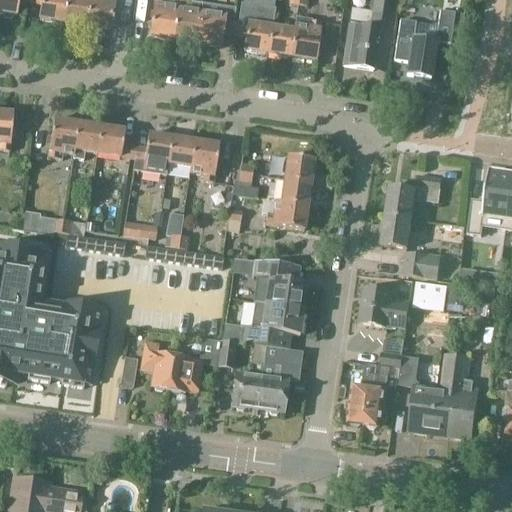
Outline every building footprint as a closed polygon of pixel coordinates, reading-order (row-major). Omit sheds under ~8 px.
[(0,0),(0,15),(1,16),(2,18),(9,18),(11,17),(15,18),(17,3),(26,5),(26,0),(0,0)] [(38,21),(61,25),(65,0),(31,0),(31,5),(40,7),(38,21)] [(65,0),(61,25),(85,28),(88,0),(65,0)] [(88,0),(85,28),(86,28),(86,34),(97,35),(99,31),(109,32),(113,0),(88,0)] [(154,0),(148,38),(172,42),(178,2),(167,0),(163,0),(163,1),(158,0),(154,0)] [(306,0),(298,0),(297,8),(306,9),(306,0)] [(349,27),(342,68),(371,72),(385,74),(396,0),(370,0),(369,14),(351,11),(349,27)] [(202,5),(178,2),(172,42),(196,45),(202,5)] [(231,36),(233,23),(234,10),(202,5),(196,45),(219,49),(221,35),(231,36)] [(437,29),(435,44),(435,45),(449,47),(451,36),(454,16),(448,15),(440,14),(439,14),(437,29)] [(295,20),(293,33),(289,60),(314,63),(319,25),(310,24),(311,22),(295,20)] [(399,23),(393,63),(408,65),(406,77),(429,81),(435,45),(435,44),(413,40),(415,26),(415,25),(399,23)] [(237,24),(236,37),(245,38),(243,53),(266,56),(270,29),(237,24)] [(266,56),(289,60),(293,33),(270,29),(266,56)] [(12,115),(0,114),(0,152),(9,154),(12,115)] [(62,156),(72,157),(77,125),(53,121),(47,160),(61,162),(62,156)] [(101,129),(77,125),(72,157),(71,161),(82,162),(84,154),(97,156),(101,129)] [(123,132),(101,129),(97,156),(129,161),(131,148),(121,147),(123,132)] [(164,179),(166,166),(170,139),(147,136),(145,150),(133,148),(131,161),(136,162),(134,174),(164,179)] [(193,143),(170,139),(166,166),(189,170),(193,143)] [(218,147),(193,143),(189,170),(188,175),(203,177),(202,184),(212,185),(218,147)] [(286,158),(283,181),(310,185),(313,162),(286,158)] [(253,168),(240,166),(239,175),(251,177),(253,168)] [(239,175),(237,183),(250,185),(251,177),(239,175)] [(505,232),(511,181),(511,177),(489,175),(485,204),(471,202),(466,237),(481,239),(482,229),(505,232)] [(389,189),(384,218),(410,222),(413,201),(437,205),(441,181),(416,178),(414,192),(389,189)] [(283,181),(279,204),(306,208),(310,185),(283,181)] [(162,201),(160,211),(168,212),(169,203),(162,201)] [(306,208),(279,204),(274,203),(272,217),(266,216),(264,227),(303,232),(306,208)] [(226,223),(239,225),(241,214),(228,213),(226,223)] [(23,214),(21,233),(52,238),(52,236),(61,237),(63,224),(39,220),(39,217),(23,214)] [(153,215),(151,230),(156,230),(156,231),(157,231),(159,216),(153,215)] [(169,216),(165,239),(169,240),(170,238),(179,239),(182,218),(169,216)] [(406,251),(410,222),(384,218),(380,247),(406,251)] [(63,224),(61,237),(69,238),(69,239),(76,240),(83,241),(85,227),(71,225),(63,224)] [(156,231),(156,230),(123,226),(121,239),(155,243),(156,231)] [(169,240),(168,251),(177,252),(179,239),(170,238),(169,240)] [(67,240),(65,251),(75,252),(76,240),(69,239),(67,239),(67,240)] [(177,252),(187,253),(188,241),(179,239),(177,252)] [(76,240),(75,252),(84,253),(86,241),(83,241),(76,240)] [(86,241),(84,253),(94,255),(96,243),(86,241)] [(96,243),(94,255),(104,256),(105,244),(96,243)] [(105,244),(104,256),(113,257),(115,245),(105,244)] [(115,245),(113,257),(123,259),(123,257),(124,247),(115,245)] [(0,384),(15,387),(15,378),(90,390),(103,311),(65,304),(65,308),(42,304),(50,256),(0,246),(0,384)] [(144,261),(144,262),(153,263),(155,251),(146,250),(145,250),(144,260),(144,261)] [(155,251),(153,263),(163,264),(165,252),(155,251)] [(165,252),(163,264),(173,266),(174,254),(165,252)] [(174,254),(173,266),(182,267),(184,255),(174,254)] [(405,254),(402,277),(437,282),(440,259),(405,254)] [(184,255),(182,267),(192,268),(194,256),(184,255)] [(194,256),(192,268),(202,270),(203,258),(194,256)] [(203,258),(202,270),(211,271),(213,259),(203,258)] [(213,259),(211,271),(221,272),(223,260),(213,259)] [(268,281),(264,307),(302,313),(306,286),(296,285),(299,269),(253,264),(251,279),(268,281)] [(487,288),(488,280),(489,275),(462,272),(461,276),(460,284),(487,288)] [(446,290),(415,286),(412,311),(443,315),(446,290)] [(503,306),(511,306),(511,286),(505,286),(503,306)] [(364,290),(359,325),(404,332),(408,308),(388,305),(390,294),(364,290)] [(302,313),(264,307),(254,305),(250,330),(244,329),(244,330),(224,327),(221,344),(234,347),(241,347),(241,345),(271,350),(273,334),(298,338),(302,313)] [(206,362),(205,368),(216,370),(216,369),(220,344),(208,343),(206,362)] [(221,344),(220,344),(216,369),(231,371),(234,347),(221,344)] [(143,345),(139,373),(151,375),(149,390),(151,390),(153,393),(161,394),(164,392),(166,392),(171,358),(155,355),(157,347),(143,345)] [(264,350),(260,379),(256,412),(282,416),(286,383),(272,381),(274,369),(299,373),(301,355),(264,350)] [(401,358),(381,355),(380,367),(399,370),(401,358)] [(445,357),(440,393),(435,434),(448,436),(448,438),(471,442),(478,392),(471,391),(472,384),(465,383),(468,360),(445,357)] [(171,358),(166,392),(168,393),(170,396),(177,397),(181,395),(183,395),(184,394),(196,396),(199,377),(202,363),(201,363),(171,358)] [(135,363),(123,360),(119,388),(131,390),(135,363)] [(370,409),(376,368),(365,367),(361,389),(351,388),(346,425),(363,427),(365,408),(370,409)] [(363,427),(366,428),(368,431),(373,431),(376,429),(379,429),(379,425),(383,425),(386,423),(387,414),(384,412),(381,411),(383,393),(385,393),(387,379),(398,381),(399,372),(388,370),(376,368),(370,409),(365,408),(363,427)] [(230,409),(256,412),(260,379),(235,376),(230,409)] [(511,384),(509,384),(504,422),(505,422),(502,443),(511,444),(511,384)] [(303,396),(304,389),(294,387),(293,395),(303,396)] [(432,434),(435,434),(440,393),(414,389),(408,433),(432,436),(432,434)] [(7,511),(84,511),(83,498),(81,497),(81,495),(47,490),(48,486),(12,481),(7,511)]
